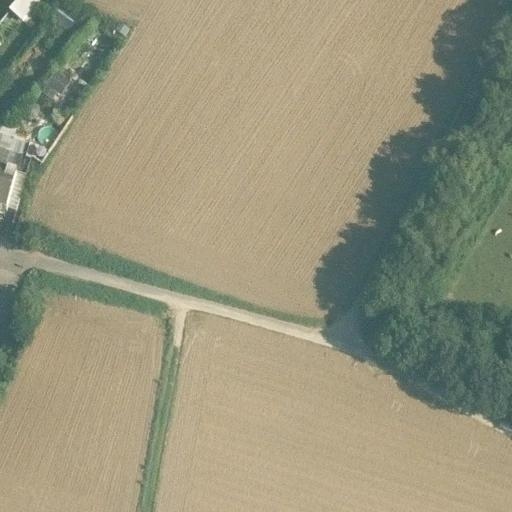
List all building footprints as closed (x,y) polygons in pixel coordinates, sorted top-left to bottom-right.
[(27,23),(45,3),(41,0),(22,0),(13,11),(27,23)] [(63,12),(56,20),(71,33),(78,25),(63,12)] [(24,144),(0,136),(0,149),(21,155),(24,144)] [(0,169),(15,174),(21,155),(0,149),(0,169)] [(15,174),(0,169),(0,206),(5,207),(15,174)] [(27,178),(15,174),(5,207),(17,211),(27,178)]
